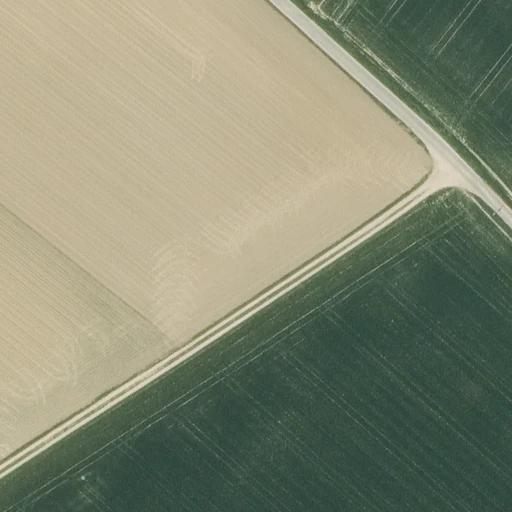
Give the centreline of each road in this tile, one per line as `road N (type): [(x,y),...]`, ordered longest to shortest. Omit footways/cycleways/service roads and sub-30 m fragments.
road 1 (track): [(457,166),(0,483)]
road 2 (unclassified): [(511,224),(276,0)]
